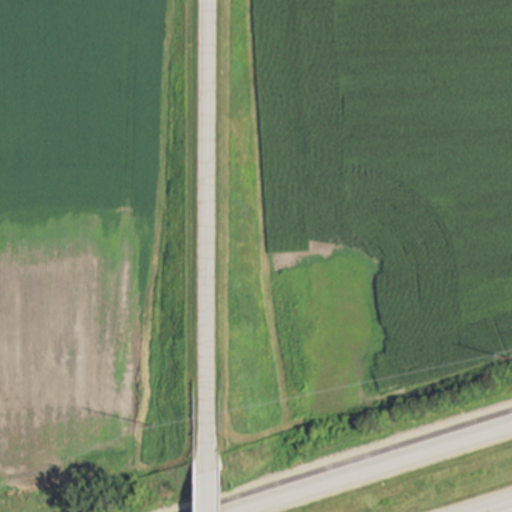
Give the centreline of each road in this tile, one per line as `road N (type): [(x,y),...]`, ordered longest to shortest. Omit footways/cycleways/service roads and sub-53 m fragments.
road 1 (secondary): [(212,434),(209,0)]
road 2 (motorway): [(511,429),(248,511)]
